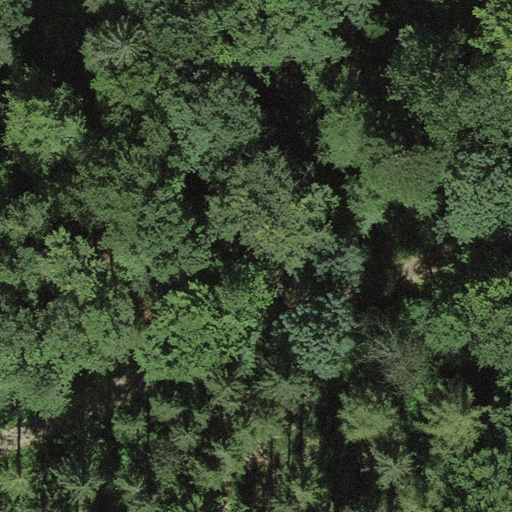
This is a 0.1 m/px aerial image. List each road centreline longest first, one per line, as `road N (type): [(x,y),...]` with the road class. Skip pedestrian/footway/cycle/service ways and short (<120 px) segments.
road 1 (track): [(511,234),(294,307),(92,389),(0,451)]
road 2 (track): [(511,276),(197,511)]
